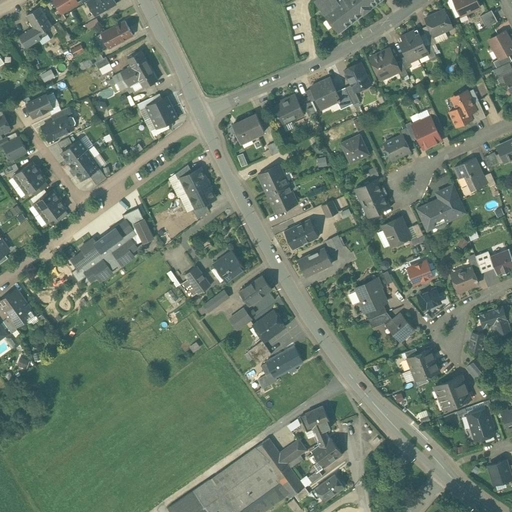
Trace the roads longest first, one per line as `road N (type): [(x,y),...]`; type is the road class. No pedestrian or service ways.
road 1 (secondary): [(445,473),(341,364),(287,284),(202,117)]
road 2 (residential): [(202,117),(351,46),(422,0)]
road 3 (residential): [(202,117),(128,172),(90,214)]
road 4 (residential): [(511,287),(463,304),(451,338),(472,392)]
road 5 (secondary): [(202,117),(143,0)]
road 6 (residential): [(511,125),(432,161),(406,188)]
